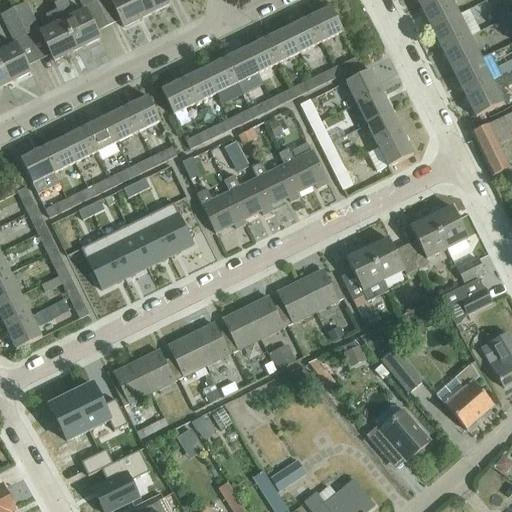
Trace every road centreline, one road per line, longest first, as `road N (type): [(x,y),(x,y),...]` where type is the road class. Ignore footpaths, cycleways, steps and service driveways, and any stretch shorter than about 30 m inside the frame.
road 1 (residential): [(0,394),(460,166)]
road 2 (residential): [(0,130),(222,23)]
road 3 (residential): [(460,166),(378,0)]
road 4 (residential): [(511,428),(415,511)]
road 5 (residential): [(60,511),(0,403)]
